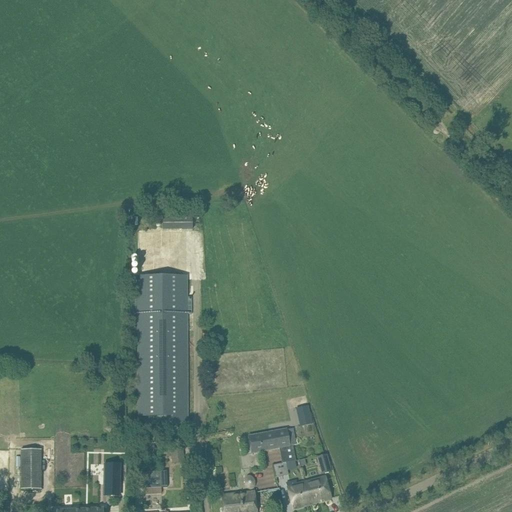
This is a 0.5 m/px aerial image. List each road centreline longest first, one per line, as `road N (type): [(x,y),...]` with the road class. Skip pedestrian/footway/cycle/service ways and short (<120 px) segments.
road 1 (track): [(511,197),(314,0)]
road 2 (unclassified): [(368,511),(511,443)]
